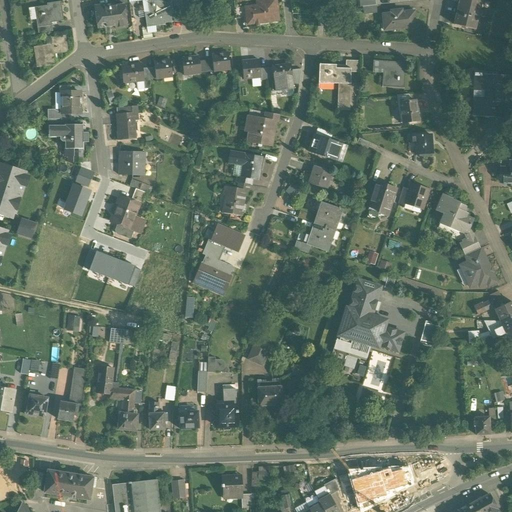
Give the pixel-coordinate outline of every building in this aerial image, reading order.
[(143,0),(143,1),(145,11),(138,12),(139,18),(145,17),(146,25),(159,24),(159,26),(165,25),(164,24),(172,23),(170,11),(172,11),(170,0),(143,0)] [(480,0),(458,0),(457,4),(478,9),(480,0)] [(47,6),(34,8),(36,23),(37,28),(52,26),(51,23),(63,21),(61,2),(47,4),(47,6)] [(275,3),(244,7),(245,18),(247,18),(248,26),(256,25),(256,27),(259,27),(259,24),(279,22),(278,11),(276,11),(275,3)] [(478,9),(457,4),(452,24),(473,29),(478,9)] [(124,6),(110,8),(109,5),(95,7),(98,29),(115,26),(115,29),(127,28),(124,6)] [(227,5),(220,6),(221,19),(222,19),(228,18),(228,19),(229,19),(227,5)] [(375,6),(363,8),(364,15),(376,13),(375,6)] [(244,7),(233,9),(235,19),(242,19),(243,29),(247,29),(246,26),(248,26),(247,18),(245,18),(244,7)] [(390,14),(382,15),(383,28),(392,27),(392,30),(416,28),(414,11),(398,13),(398,11),(390,11),(390,14)] [(343,17),(336,17),(338,29),(338,30),(344,29),(343,17)] [(66,36),(51,38),(45,39),(46,46),(36,47),(39,68),(56,65),(54,55),(68,53),(66,36)] [(228,53),(212,56),(212,61),(214,71),(214,72),(223,71),(222,69),(230,68),(228,53)] [(199,57),(182,59),(184,74),(192,73),(192,75),(201,74),(199,62),(199,57)] [(171,61),(154,63),(155,68),(156,79),(165,78),(164,76),(172,75),(171,61)] [(259,61),(242,62),(243,79),(252,79),(252,77),(260,76),(261,76),(260,69),(259,61)] [(335,66),(318,66),(318,85),(337,85),(336,112),(349,112),(350,73),(358,73),(358,61),(345,61),(345,69),(335,69),(335,66)] [(406,64),(373,62),(372,73),(387,74),(387,88),(403,89),(404,75),(406,75),(406,64)] [(142,64),(121,67),(123,84),(137,82),(136,80),(143,79),(144,81),(144,80),(143,69),(142,64)] [(291,65),(272,68),(274,79),(274,81),(292,79),(291,65)] [(509,76),(485,76),(485,74),(474,74),(473,77),(474,77),(473,117),(503,118),(511,118),(511,94),(508,94),(509,76)] [(292,79),(274,81),(275,92),(293,90),(292,79)] [(71,93),(62,93),(62,110),(62,114),(71,114),(80,114),(80,104),(79,104),(79,93),(80,93),(80,92),(71,93)] [(408,95),(396,96),(397,104),(399,103),(409,102),(408,95)] [(409,102),(399,103),(401,123),(418,121),(416,101),(409,102)] [(137,107),(117,109),(118,116),(119,116),(119,115),(134,114),(138,114),(137,107)] [(62,110),(48,111),(48,120),(61,120),(71,120),(71,114),(62,114),(62,110)] [(279,116),(266,113),(265,120),(275,121),(275,122),(278,123),(279,116)] [(134,114),(119,115),(119,116),(120,132),(118,132),(118,140),(136,139),(134,114)] [(265,120),(248,116),(246,126),(252,127),(250,143),(272,147),(273,138),(272,138),(275,122),(275,121),(265,120)] [(511,117),(511,118),(503,118),(502,123),(509,134),(511,131),(511,117)] [(83,126),(65,126),(64,126),(62,126),(48,126),(48,138),(65,137),(65,150),(83,149),(83,143),(88,143),(88,133),(83,133),(83,126)] [(343,139),(333,134),(331,140),(342,144),(343,139)] [(331,140),(316,135),(310,153),(336,162),(342,144),(331,140)] [(431,135),(411,136),(412,155),(432,154),(431,135)] [(83,156),(83,149),(74,150),(74,163),(86,163),(86,162),(86,156),(83,156)] [(145,153),(120,152),(120,175),(141,176),(141,163),(145,163),(145,153)] [(262,158),(230,153),(228,163),(243,166),(241,178),(252,180),(259,181),(261,170),(260,170),(262,158)] [(26,173),(0,164),(0,214),(12,219),(14,213),(15,213),(24,186),(26,187),(29,177),(25,176),(26,173)] [(332,172),(315,166),(309,183),(327,189),(332,172)] [(93,172),(81,168),(76,183),(88,187),(93,172)] [(511,192),(511,169),(504,169),(503,185),(511,185),(511,192)] [(241,178),(238,177),(237,183),(249,185),(251,186),(252,180),(241,178)] [(142,184),(132,180),(130,187),(136,189),(140,191),(142,184)] [(396,189),(376,183),(368,208),(379,211),(378,214),(387,217),(396,189)] [(249,185),(238,184),(237,190),(246,191),(245,192),(248,192),(249,185)] [(293,195),(297,187),(291,184),(287,192),(293,195)] [(429,190),(411,185),(409,190),(404,206),(405,207),(406,203),(423,209),(429,190)] [(64,211),(81,217),(91,192),(73,186),(64,211)] [(237,190),(228,188),(227,195),(226,195),(223,213),(241,216),(243,205),(245,192),(246,191),(237,190)] [(409,190),(403,188),(397,204),(404,206),(409,190)] [(140,191),(136,189),(132,199),(143,204),(147,193),(140,191)] [(459,203),(451,200),(452,198),(443,194),(436,211),(443,214),(438,224),(440,225),(442,222),(448,224),(446,228),(458,233),(460,229),(463,231),(462,233),(464,239),(465,240),(473,237),(470,230),(469,230),(473,221),(465,217),(466,214),(463,213),(466,207),(459,204),(459,203)] [(139,204),(121,197),(117,207),(116,207),(115,207),(113,213),(113,214),(114,215),(111,223),(118,225),(116,231),(117,234),(120,235),(124,234),(126,228),(130,230),(134,218),(139,204)] [(342,211),(316,202),(313,212),(318,214),(315,224),(335,231),(342,211)] [(144,221),(134,218),(130,230),(139,233),(144,221)] [(35,225),(22,221),(17,234),(30,238),(35,225)] [(335,231),(315,224),(311,235),(306,234),(303,243),(328,252),(335,231)] [(217,227),(211,241),(225,247),(238,252),(244,238),(217,227)] [(7,232),(0,229),(0,261),(5,245),(7,246),(10,236),(6,235),(7,232)] [(473,237),(465,240),(464,239),(461,240),(463,245),(459,247),(463,256),(479,249),(474,237),(473,237)] [(205,256),(219,261),(225,247),(211,241),(208,240),(203,255),(205,256)] [(479,249),(463,256),(466,263),(473,260),(474,264),(484,259),(479,249)] [(89,271),(96,254),(89,251),(83,268),(89,271)] [(109,279),(116,259),(96,252),(96,254),(89,271),(109,279)] [(223,295),(234,268),(219,261),(205,256),(194,283),(223,295)] [(116,259),(109,279),(128,286),(129,286),(135,268),(136,267),(116,259)] [(484,259),(474,264),(473,260),(466,263),(459,266),(460,269),(467,285),(468,287),(476,284),(478,287),(486,283),(487,287),(496,283),(485,259),(484,259)] [(135,268),(129,286),(135,288),(141,271),(135,268)] [(467,285),(460,269),(455,271),(462,288),(467,285)] [(357,280),(348,309),(346,308),(337,336),(369,346),(378,349),(379,347),(384,328),(387,321),(372,316),(381,287),(357,280)] [(491,300),(482,304),(484,310),(493,306),(491,300)] [(511,303),(511,302),(495,309),(500,321),(511,316),(511,303)] [(80,331),(80,316),(68,315),(67,331),(80,331)] [(511,316),(500,321),(503,327),(494,331),(496,337),(511,329),(511,316)] [(422,340),(435,344),(439,326),(426,323),(422,340)] [(403,333),(384,328),(379,347),(397,353),(403,333)] [(125,331),(111,329),(109,343),(123,344),(125,331)] [(140,333),(125,331),(123,344),(138,346),(140,333)] [(489,333),(480,334),(482,344),(494,342),(489,333)] [(369,346),(337,336),(334,349),(366,358),(369,346)] [(269,347),(257,341),(249,360),(261,365),(269,347)] [(30,361),(22,360),(20,374),(28,375),(30,363),(30,361)] [(302,365),(293,365),(294,374),(302,373),(302,365)] [(59,368),(51,367),(50,380),(57,381),(59,368)] [(113,369),(99,368),(97,385),(98,385),(97,393),(109,395),(111,384),(113,369)] [(87,373),(73,370),(72,379),(85,381),(87,373)] [(207,373),(198,373),(197,393),(206,393),(207,373)] [(85,381),(72,379),(70,396),(82,398),(85,381)] [(111,384),(109,395),(109,400),(116,400),(118,389),(118,385),(111,384)] [(281,386),(258,387),(259,405),(266,405),(266,410),(275,410),(274,404),(281,404),(281,386)] [(176,389),(167,387),(165,400),(174,402),(176,389)] [(0,389),(0,411),(1,411),(1,410),(9,411),(13,392),(7,391),(8,389),(2,388),(1,388),(0,389)] [(135,391),(118,389),(116,400),(123,401),(121,414),(132,415),(134,404),(135,391)] [(235,390),(222,391),(223,407),(235,406),(235,390)] [(47,398),(34,396),(35,392),(30,391),(27,409),(26,410),(25,411),(25,412),(25,413),(25,415),(26,415),(36,417),(36,415),(44,416),(47,398)] [(503,392),(496,394),(497,402),(505,400),(503,392)] [(82,398),(70,396),(68,404),(78,405),(78,406),(81,407),(82,398)] [(68,404),(60,402),(57,419),(72,422),(74,415),(76,415),(78,406),(78,405),(68,404)] [(157,403),(149,403),(149,414),(158,413),(157,403)] [(223,407),(215,407),(216,427),(236,426),(235,406),(223,407)] [(185,409),(183,412),(179,412),(179,429),(198,428),(197,412),(187,412),(185,409)] [(158,413),(149,414),(150,430),(164,430),(164,423),(166,423),(166,413),(158,413)] [(121,414),(119,414),(118,430),(135,431),(137,416),(132,415),(121,414)] [(489,418),(475,419),(475,422),(474,423),(474,427),(475,428),(475,436),(489,435),(489,418)] [(252,472),(253,484),(258,484),(258,480),(269,480),(269,468),(259,468),(259,472),(252,472)] [(344,473),(354,509),(385,499),(385,497),(414,488),(408,469),(347,472),(344,473)] [(93,478),(47,471),(44,493),(89,500),(93,478)] [(240,477),(221,478),(222,485),(221,485),(221,488),(222,488),(223,499),(241,499),(241,496),(241,495),(240,477)] [(335,479),(323,486),(329,496),(330,496),(339,491),(335,479)] [(157,480),(131,483),(131,484),(134,511),(159,511),(156,481),(157,481),(157,480)] [(184,480),(171,482),(173,500),(186,498),(184,480)] [(128,484),(112,485),(114,511),(134,511),(131,484),(128,485),(128,484)] [(251,494),(241,495),(241,496),(241,499),(241,509),(250,508),(251,494)] [(475,500),(470,503),(471,504),(463,508),(465,511),(498,511),(489,494),(476,501),(475,500)] [(288,495),(281,497),(283,507),(284,509),(285,509),(291,508),(288,495)] [(338,511),(330,496),(329,496),(319,502),(320,504),(324,511),(338,511)]
